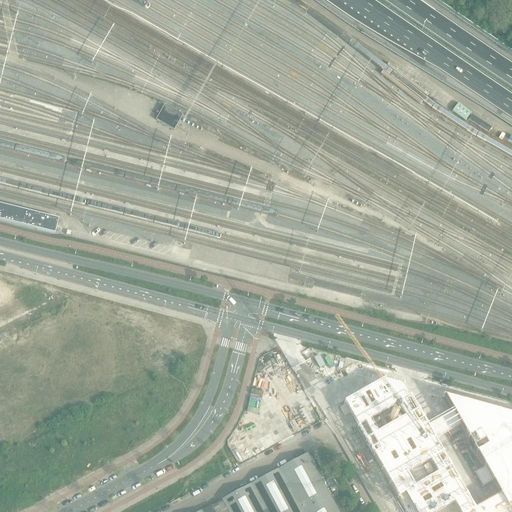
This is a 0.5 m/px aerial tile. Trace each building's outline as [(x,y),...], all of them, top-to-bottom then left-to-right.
[(458,103),(452,112),(465,122),(471,113),(458,103)] [(164,105),(155,120),(174,130),(182,115),(164,105)] [(471,115),(468,120),(488,133),(491,128),(471,115)] [(58,220),(0,204),(0,220),(55,235),(58,220)] [(365,386),(337,402),(400,511),(511,511),(511,417),(381,384),(378,383),(375,383),(371,383),(368,384),(365,386)] [(339,511),(308,454),(278,470),(300,511),(339,511)] [(300,511),(278,470),(250,485),(222,500),(228,511),(300,511)]
